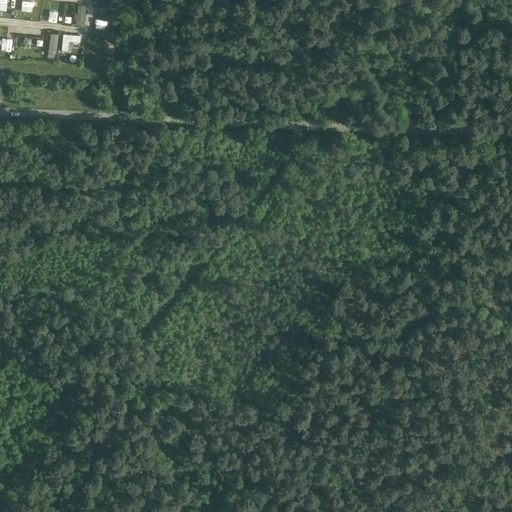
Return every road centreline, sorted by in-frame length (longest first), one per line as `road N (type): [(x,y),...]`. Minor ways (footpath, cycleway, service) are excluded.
road 1 (unclassified): [(0,112),(511,134)]
road 2 (track): [(313,126),(184,286),(119,383),(174,461),(177,511)]
